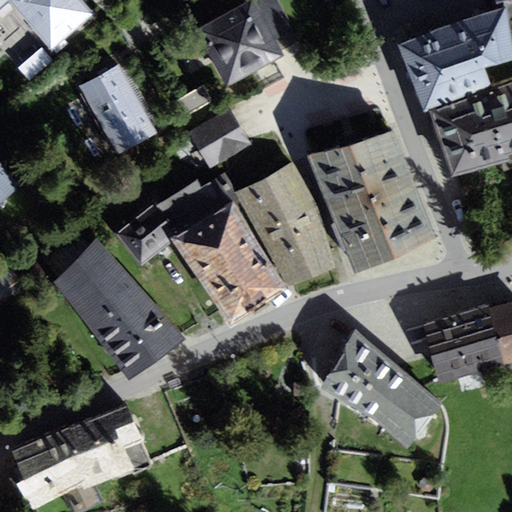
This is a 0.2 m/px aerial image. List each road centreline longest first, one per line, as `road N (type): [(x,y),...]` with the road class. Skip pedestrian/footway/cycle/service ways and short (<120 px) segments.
road 1 (residential): [(0,448),(291,315),(464,273)]
road 2 (residential): [(359,0),(464,273)]
